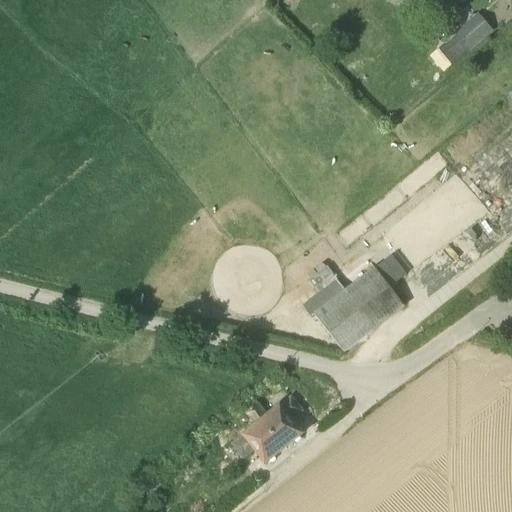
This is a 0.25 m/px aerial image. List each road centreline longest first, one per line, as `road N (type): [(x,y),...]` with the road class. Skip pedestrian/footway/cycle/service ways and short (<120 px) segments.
road 1 (unclassified): [(0,287),(384,382)]
road 2 (residential): [(384,382),(236,511)]
road 3 (residential): [(384,382),(511,311)]
